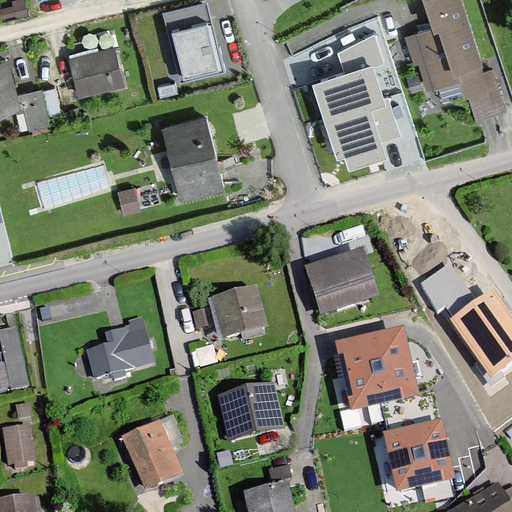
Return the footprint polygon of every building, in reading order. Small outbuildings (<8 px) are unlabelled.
[(464,0),(427,0),(435,21),(412,29),(431,82),(457,72),(474,117),(504,106),(464,0)] [(207,3),(165,15),(181,74),(224,62),(207,3)] [(346,75),(313,85),(336,161),(344,159),(348,172),(387,161),(372,112),(385,108),(373,67),(384,64),(374,36),(337,54),(346,75)] [(114,47),(73,59),(81,89),(123,77),(114,47)] [(5,58),(0,59),(0,107),(18,102),(5,58)] [(57,81),(24,83),(27,123),(60,120),(57,81)] [(179,192),(219,183),(203,114),(163,123),(179,192)] [(6,216),(0,218),(0,260),(18,255),(6,216)] [(310,273),(322,312),(375,295),(362,256),(310,273)] [(208,300),(218,341),(261,331),(251,290),(208,300)] [(511,367),(511,322),(491,292),(453,317),(494,379),(511,367)] [(86,349),(94,379),(152,363),(142,324),(108,333),(111,342),(86,349)] [(9,325),(0,327),(0,390),(26,383),(9,325)] [(339,345),(354,406),(414,391),(400,331),(339,345)] [(272,389),(219,401),(229,444),(282,431),(272,389)] [(159,418),(121,435),(145,488),(183,471),(159,418)] [(388,434),(399,487),(450,476),(439,423),(388,434)] [(29,428),(3,431),(7,465),(33,463),(29,428)] [(453,511),(511,511),(498,487),(453,511)] [(293,511),(288,489),(245,499),(248,511),(293,511)] [(0,505),(0,511),(35,511),(34,501),(0,505)]
